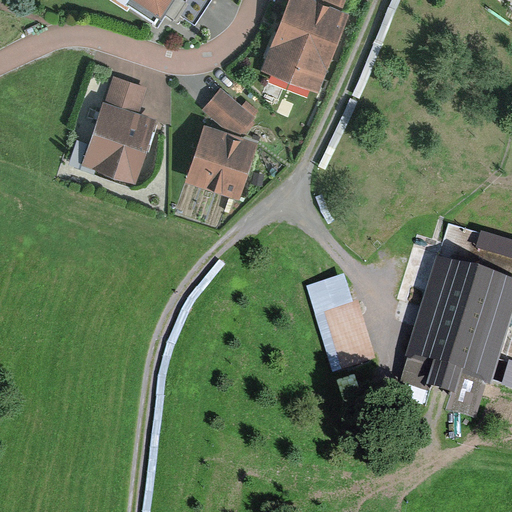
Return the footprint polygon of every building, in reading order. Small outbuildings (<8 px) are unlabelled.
[(118,0),(157,23),(165,9),(193,26),(208,0),(118,0)] [(287,0),(263,63),(318,84),(348,5),(342,3),(343,0),(287,0)] [(113,75),(106,98),(140,108),(147,86),(113,75)] [(220,85),(202,107),(227,128),(239,131),(254,113),(220,85)] [(106,98),(103,96),(83,159),(136,175),(156,113),(140,108),(106,98)] [(227,128),(204,120),(185,178),(239,195),(257,137),(239,131),(227,128)] [(324,193),(316,197),(328,225),(336,221),(324,193)] [(511,317),(511,278),(438,255),(398,382),(429,392),(431,385),(451,391),(445,410),(475,419),(486,384),(491,385),(511,317)] [(344,279),(307,291),(333,375),(376,361),(358,305),(352,307),(344,279)]
